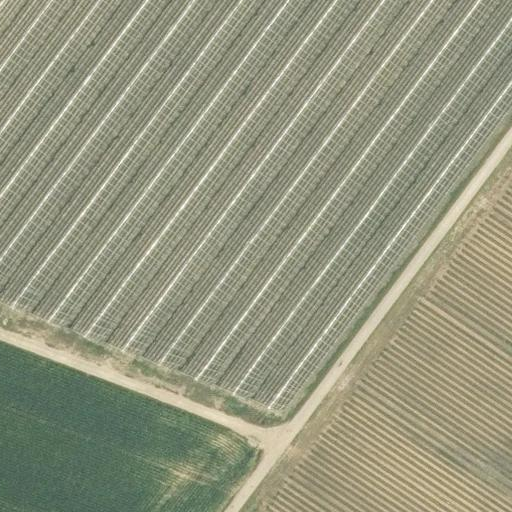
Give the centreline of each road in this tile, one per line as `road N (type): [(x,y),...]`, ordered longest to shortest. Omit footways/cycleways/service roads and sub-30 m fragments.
road 1 (track): [(511,133),(230,511)]
road 2 (track): [(391,511),(281,443),(0,336)]
